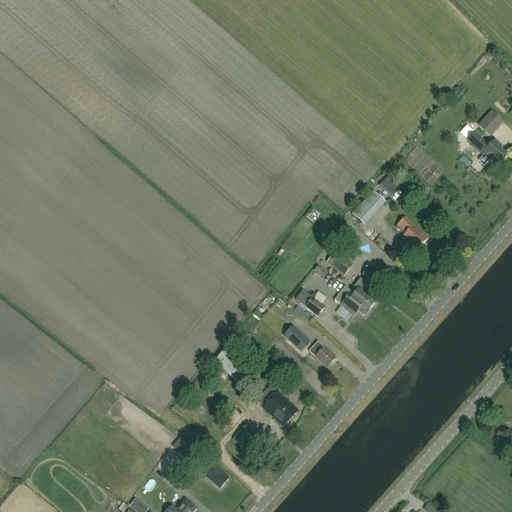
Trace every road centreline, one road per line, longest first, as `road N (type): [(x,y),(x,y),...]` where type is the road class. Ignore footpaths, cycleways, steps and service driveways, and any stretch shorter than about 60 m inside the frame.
road 1 (unclassified): [(262,511),(511,230)]
road 2 (tertiary): [(380,511),(511,364)]
